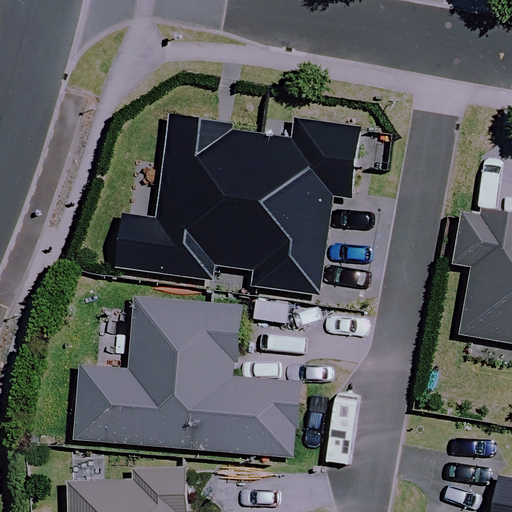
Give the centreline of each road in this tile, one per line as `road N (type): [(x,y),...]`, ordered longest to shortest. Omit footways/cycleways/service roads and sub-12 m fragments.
road 1 (residential): [(448,46),(363,511)]
road 2 (residential): [(210,0),(448,46)]
road 3 (tertiary): [(31,0),(0,140)]
